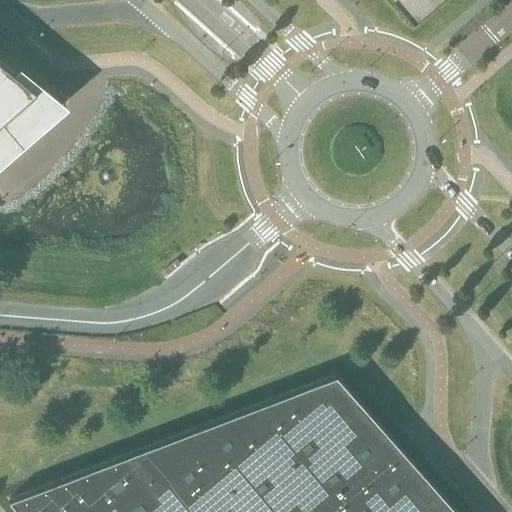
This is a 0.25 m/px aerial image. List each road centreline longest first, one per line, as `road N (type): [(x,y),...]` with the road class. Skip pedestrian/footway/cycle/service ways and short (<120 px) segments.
road 1 (secondary): [(0,315),(105,323),(160,311),(303,197)]
road 2 (unclassified): [(488,344),(480,468),(483,489),(502,511)]
road 3 (secondary): [(371,219),(488,344)]
road 4 (unclassified): [(0,12),(8,19),(121,12),(164,22)]
road 5 (secondary): [(164,22),(287,136)]
road 6 (tertiary): [(511,17),(410,104)]
road 7 (secondary): [(511,256),(425,165)]
road 8 (secondary): [(342,82),(253,0)]
